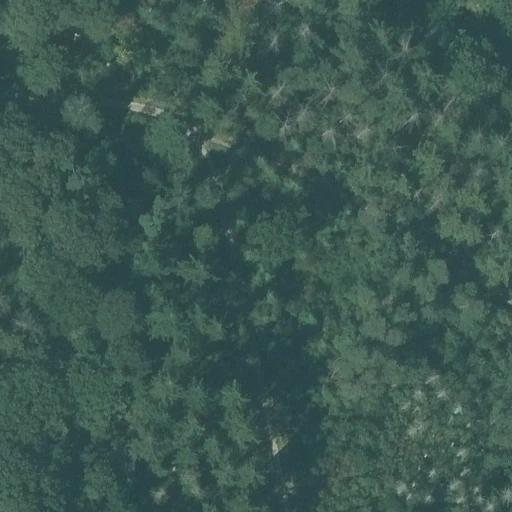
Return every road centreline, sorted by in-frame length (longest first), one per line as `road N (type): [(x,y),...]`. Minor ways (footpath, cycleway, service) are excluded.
road 1 (track): [(202,113),(286,511)]
road 2 (unknown): [(511,311),(225,119),(165,109)]
road 3 (track): [(165,109),(0,85)]
